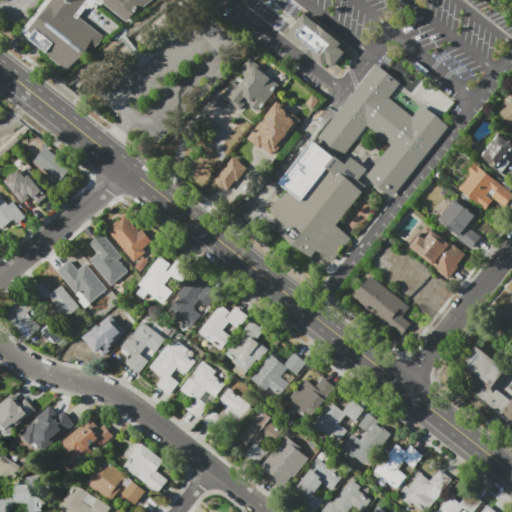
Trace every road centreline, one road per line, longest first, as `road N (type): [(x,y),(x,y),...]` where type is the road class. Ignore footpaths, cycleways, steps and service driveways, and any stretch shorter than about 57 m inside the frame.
road 1 (secondary): [(0,66),(511,472)]
road 2 (residential): [(0,348),(16,365),(128,401),(266,511)]
road 3 (residential): [(404,387),(511,250)]
road 4 (residential): [(0,278),(129,170)]
